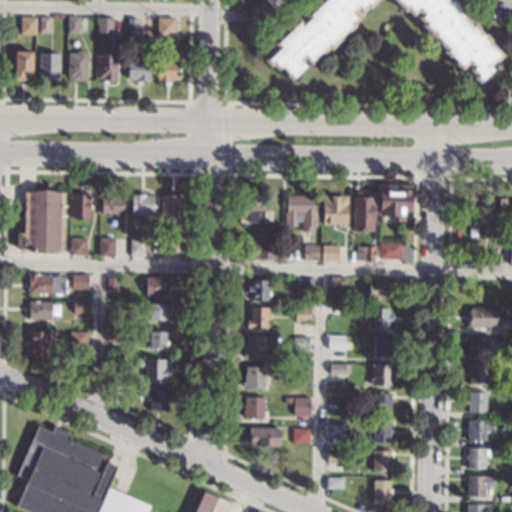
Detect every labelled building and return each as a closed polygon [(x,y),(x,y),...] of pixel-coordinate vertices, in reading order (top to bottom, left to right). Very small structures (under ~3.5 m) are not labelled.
[(447,0),(449,2),(451,0),(459,9),(457,11),(463,17),(461,19),(469,28),(472,25),(486,41),(485,42),(498,55),(487,65),(492,70),(480,81),(476,77),(477,75),(472,69),(475,67),(467,59),(460,66),(446,51),(447,50),(424,25),(426,23),(421,17),(424,14),(417,6),(412,11),(406,5),(404,6),(398,0),(373,0),(368,5),(366,3),(360,9),(356,5),(349,12),(354,17),(348,23),(351,26),(330,45),(329,44),(310,61),(303,54),(298,59),(305,66),(292,78),(281,65),(278,68),(271,60),(269,62),(267,60),(280,47),(276,42),(297,23),(301,27),(310,18),(308,15),(323,0),(447,0)] [(76,33),(66,33),(67,16),(77,16),(76,33)] [(34,34),(19,34),(19,17),(34,17),(34,34)] [(49,32),(38,32),(38,17),(49,17),(49,32)] [(111,34),(97,34),(97,17),(111,18),(111,34)] [(137,34),(126,34),(126,18),(137,18),(137,34)] [(174,36),(156,36),(156,18),(174,18),(174,36)] [(31,81),(13,81),(14,51),(31,52),(31,81)] [(84,54),(86,54),(85,81),(70,81),(70,77),(66,77),(66,53),(76,53),(76,51),(84,51),(84,54)] [(57,77),(48,77),(48,81),(41,81),(41,76),(37,76),(38,53),(58,53),(57,77)] [(116,81),(100,81),(100,79),(96,79),(96,54),(116,54),(116,81)] [(133,60),(148,60),(148,81),(135,81),(135,79),(127,79),(127,59),(133,59),(133,60)] [(178,79),(169,79),(169,82),(156,81),(157,61),(171,61),(171,60),(178,60),(178,79)] [(410,185),(410,211),(404,211),(403,221),(391,221),(391,216),(378,216),(379,184),(410,185)] [(63,250),(56,250),(56,254),(31,253),(31,250),(16,249),(16,233),(23,233),(23,192),(64,193),(63,250)] [(360,196),(373,197),(373,206),(374,206),(374,218),(372,218),(372,232),(351,231),(352,192),(360,193),(360,196)] [(88,220),(79,220),(79,217),(69,217),(69,193),(89,193),(88,220)] [(115,196),(122,196),(122,216),(114,216),(114,214),(101,214),(101,193),(115,193),(115,196)] [(182,221),(171,220),(171,219),(160,219),(160,195),(168,195),(168,193),(183,193),(182,221)] [(144,196),(152,196),(152,216),(145,216),(145,215),(131,214),(131,194),(144,195),(144,196)] [(261,199),(271,200),(271,224),(238,223),(239,198),(246,199),(246,195),(261,195),(261,199)] [(345,225),(344,225),(344,227),(336,227),(336,225),(321,225),(321,195),(346,195),(345,225)] [(312,205),(316,205),(315,227),(312,227),(311,231),(301,231),(301,222),(296,222),(296,226),(283,226),(284,212),(285,212),(286,196),(312,196),(312,205)] [(505,199),(504,223),(494,223),(494,228),(486,227),(488,198),(505,199)] [(86,255),(69,255),(69,238),(86,238),(86,255)] [(113,256),(98,256),(98,254),(98,238),(114,238),(113,256)] [(177,256),(160,256),(160,239),(177,239),(177,256)] [(144,256),(129,256),(129,240),(144,240),(144,256)] [(273,260),(242,260),(242,242),(273,243),(273,260)] [(399,259),(378,259),(378,243),(400,243),(399,259)] [(317,260),(302,260),(303,245),(317,245),(317,260)] [(337,261),(320,261),(320,245),(338,246),(337,261)] [(503,246),(502,263),(485,263),(486,245),(503,246)] [(373,261),(363,262),(363,247),(373,246),(373,261)] [(36,273),(36,276),(64,277),(64,293),(28,292),(28,273),(36,273)] [(87,290),(71,290),(71,275),(87,275),(87,290)] [(167,296),(145,296),(145,278),(159,278),(159,276),(167,276),(167,296)] [(118,278),(118,292),(106,292),(107,277),(118,278)] [(344,288),(329,288),(329,277),(333,277),(344,277),(344,288)] [(312,295),(303,295),(303,279),(311,279),(312,279),(312,295)] [(267,300),(249,300),(250,294),(246,294),(246,287),(250,287),(250,280),(268,280),(267,300)] [(391,292),(388,292),(388,300),(367,299),(367,282),(392,282),(391,292)] [(49,319),(28,319),(28,302),(47,302),(50,302),(49,319)] [(88,314),(72,313),(73,302),(88,302),(88,314)] [(165,321),(149,320),(149,305),(165,305),(165,321)] [(267,308),(267,314),(270,314),(270,318),(267,318),(266,328),(246,327),(246,321),(249,321),(250,307),(267,308)] [(310,307),(310,322),(294,321),(294,307),(310,307)] [(387,315),(391,315),(391,322),(387,322),(387,328),(369,328),(370,308),(388,308),(387,315)] [(494,327),(468,327),(469,308),(494,308),(494,327)] [(123,330),(122,341),(106,341),(107,329),(123,330)] [(48,357),(27,356),(27,332),(48,332),(48,357)] [(87,350),(69,349),(69,332),(87,332),(87,350)] [(164,340),(167,340),(167,346),(164,346),(164,348),(148,348),(148,332),(164,333),(164,340)] [(344,336),(343,350),(327,350),(327,335),(344,336)] [(264,337),(263,359),(243,358),(244,344),(245,344),(245,336),(264,337)] [(391,345),(394,345),(394,349),(390,349),(391,356),(372,356),(372,336),(391,336),(391,345)] [(490,346),(486,345),(486,356),(468,356),(468,336),(490,336),(490,346)] [(308,349),(292,349),(292,337),(308,337),(308,349)] [(164,359),(164,368),(165,368),(165,379),(144,379),(145,359),(164,359)] [(344,364),(348,364),(348,373),(344,373),(344,375),(328,374),(328,363),(344,363),(344,364)] [(485,384),(468,384),(469,363),(486,364),(485,384)] [(391,385),(369,385),(369,379),(371,379),(371,365),(390,365),(391,385)] [(263,389),(243,389),(243,374),(245,374),(245,367),(263,367),(263,389)] [(123,396),(108,396),(108,385),(123,385),(123,396)] [(166,390),(169,390),(168,399),(166,399),(165,410),(148,410),(148,396),(138,396),(138,386),(166,387),(166,390)] [(485,412),(467,412),(467,392),(485,392),(485,412)] [(390,414),(372,414),(372,393),(375,393),(390,393),(390,414)] [(262,419),(242,418),(243,404),(244,404),(244,397),(261,397),(262,397),(262,419)] [(310,399),(309,417),(292,416),(293,398),(310,399)] [(485,421),(484,441),(467,441),(467,432),(465,432),(465,428),(468,428),(468,421),(485,421)] [(389,443),(371,443),(372,422),(376,422),(389,423),(389,443)] [(343,436),(327,436),(327,424),(343,424),(343,436)] [(59,428),(58,430),(70,435),(68,440),(108,457),(105,462),(116,467),(107,487),(148,505),(144,511),(28,511),(15,506),(26,480),(15,476),(37,426),(51,432),(53,425),(59,428)] [(279,446),(243,447),(243,438),(248,438),(248,428),(278,428),(279,446)] [(308,429),(308,444),(291,444),(291,428),(308,429)] [(484,469),(466,469),(466,448),(479,449),(484,449),(484,469)] [(389,452),(391,452),(391,456),(388,456),(388,470),(371,471),(371,451),(389,451),(389,452)] [(342,463),(326,463),(326,452),(342,452),(342,463)] [(492,492),(484,491),(484,497),(466,497),(466,476),(492,477),(492,492)] [(342,489),(326,489),(326,477),(342,478),(342,489)] [(389,481),(388,503),(372,503),(373,480),(389,481)] [(229,504),(225,511),(193,511),(202,492),(229,504)] [(465,511),(488,511),(488,504),(466,503),(465,511)]
